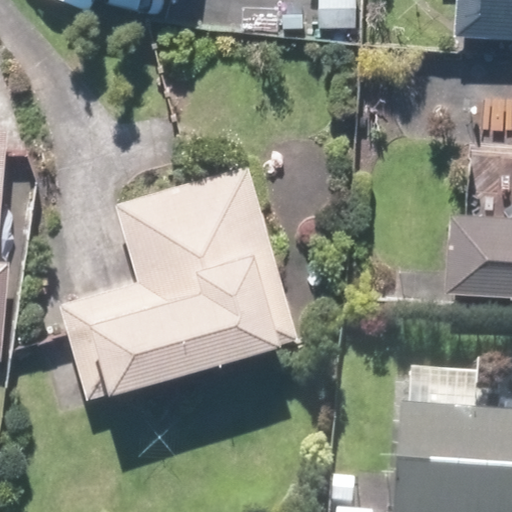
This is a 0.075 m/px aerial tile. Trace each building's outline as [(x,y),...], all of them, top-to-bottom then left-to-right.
[(511,0),(468,0),(467,27),(511,30),(511,0)] [(0,357),(3,358),(13,252),(4,251),(16,118),(0,116),(0,357)] [(304,329),(253,157),(116,198),(140,278),(65,300),(92,392),(304,329)] [(511,208),(455,206),(452,287),(511,290),(511,208)] [(412,380),(406,481),(356,478),(354,511),(511,511),(511,381),(412,376),(412,380)]
